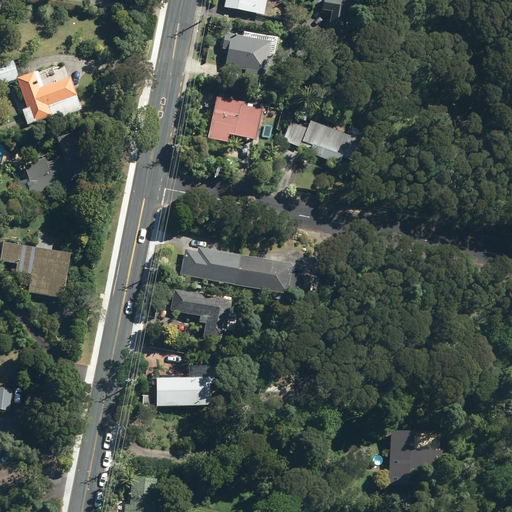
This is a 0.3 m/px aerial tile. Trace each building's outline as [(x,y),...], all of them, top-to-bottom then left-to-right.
[(222,0),(221,10),(261,17),(264,0),(222,0)] [(325,34),(337,36),(340,19),(350,21),(351,17),(364,18),(367,2),(355,0),(342,0),(342,4),(321,1),(319,14),(328,15),(327,20),(324,20),(323,30),(326,31),(325,34)] [(221,70),(246,74),(249,59),(257,61),(259,52),(251,50),(253,41),(221,35),(218,52),(225,53),(221,70)] [(0,63),(0,84),(20,78),(19,76),(20,76),(15,59),(0,63)] [(54,118),(83,108),(72,75),(45,84),(40,69),(20,76),(19,76),(20,78),(28,105),(22,107),(28,124),(53,115),(54,118)] [(250,145),(256,116),(237,112),(238,109),(211,104),(203,144),(222,148),(224,140),(250,145)] [(304,131),(288,125),(280,144),(297,150),(298,148),(308,152),(306,156),(336,167),(339,161),(348,164),(355,146),(306,126),(304,131)] [(93,171),(80,130),(60,136),(67,154),(49,161),(47,156),(26,163),(32,179),(28,180),(33,194),(55,186),(57,191),(72,186),(70,179),(93,171)] [(54,248),(56,235),(40,232),(38,245),(6,240),(3,259),(20,262),(18,270),(33,272),(30,290),(66,296),(74,251),(54,248)] [(232,289),(237,259),(196,250),(195,255),(182,252),(178,277),(232,289)] [(282,296),(287,275),(288,270),(237,259),(232,289),(282,300),(282,296)] [(287,275),(282,296),(306,301),(310,280),(287,275)] [(218,304),(171,293),(166,314),(196,321),(194,327),(201,329),(199,343),(217,347),(220,337),(227,339),(232,317),(224,316),(226,306),(226,303),(219,301),(218,304)] [(234,410),(288,410),(288,382),(249,382),(249,387),(234,387),(234,410)] [(147,383),(147,411),(203,411),(203,383),(147,383)] [(0,408),(11,410),(13,387),(0,385),(0,408)] [(387,435),(385,476),(449,478),(450,465),(441,464),(441,454),(436,454),(437,437),(387,435)] [(126,511),(157,511),(161,479),(135,477),(133,505),(127,504),(126,511)]
